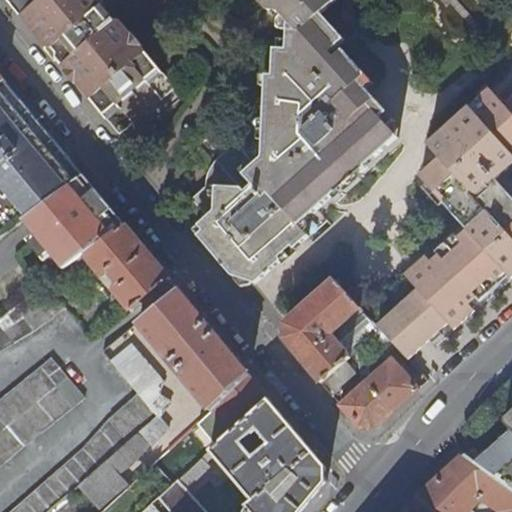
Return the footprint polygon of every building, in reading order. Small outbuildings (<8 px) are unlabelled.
[(8,0),(15,8),(17,6),(18,0),(8,0)] [(18,0),(17,6),(15,8),(46,45),(46,49),(60,50),(60,58),(60,62),(69,73),(67,75),(76,86),(78,84),(88,96),(91,94),(95,99),(92,102),(121,135),(176,90),(118,20),(114,23),(103,8),(106,5),(101,0),(18,0)] [(290,22),(290,31),(304,31),(323,13),(338,1),(337,0),(260,0),(270,11),(276,6),(290,22)] [(225,170),(193,199),(205,213),(210,214),(214,214),(214,229),(205,229),(199,233),(236,277),(257,283),(310,237),(301,226),(398,139),(397,137),(398,130),(396,123),(399,122),(386,108),(368,89),(361,81),(366,76),(344,51),(335,59),(331,54),(346,41),(323,13),(304,31),(290,31),(289,52),(281,57),(276,57),(269,139),(263,139),(263,143),(248,143),(247,145),(241,146),(235,148),(229,151),(223,155),(218,160),(225,170)] [(366,76),(361,81),(368,89),(373,84),(366,76)] [(6,81),(0,85),(0,90),(15,108),(23,101),(6,81)] [(29,219),(78,184),(67,167),(73,162),(36,116),(23,101),(15,108),(0,90),(0,189),(4,188),(29,219)] [(429,256),(408,275),(420,290),(377,327),(410,358),(431,342),(451,325),(457,331),(477,312),(472,306),(507,274),(511,279),(511,196),(496,180),(511,165),(511,112),(493,90),(430,145),(442,158),(423,176),(469,230),(433,263),(429,256)] [(78,184),(86,178),(73,162),(67,167),(78,184)] [(86,255),(127,225),(112,208),(86,178),(78,184),(29,219),(26,221),(38,236),(54,257),(65,271),(86,255)] [(210,214),(194,228),(199,233),(205,229),(214,229),(214,214),(210,214)] [(149,253),(127,225),(86,255),(104,278),(111,273),(119,282),(113,287),(132,311),(172,279),(149,253)] [(38,236),(31,242),(46,262),(54,257),(38,236)] [(511,279),(507,274),(472,306),(477,312),(511,280),(511,279)] [(335,335),(362,309),(336,281),(289,322),(287,323),(287,339),(303,358),(323,382),(349,360),(358,352),(354,347),(349,352),(335,335)] [(0,511),(0,350),(67,306),(48,284),(0,319),(0,511),(52,511),(82,486),(111,460),(159,417),(140,394),(118,413),(90,443),(12,511),(0,511)] [(223,401),(251,375),(220,336),(181,289),(141,322),(175,363),(182,358),(187,363),(179,370),(213,410),(223,401)] [(362,309),(335,335),(349,352),(354,347),(377,327),(362,309)] [(451,325),(431,342),(436,349),(457,331),(451,325)] [(159,417),(111,460),(122,473),(135,463),(149,446),(156,442),(171,429),(162,418),(173,403),(162,396),(164,382),(156,372),(153,372),(133,346),(114,362),(140,394),(159,417)] [(53,358),(0,402),(0,466),(85,396),(53,358)] [(360,374),(349,360),(323,382),(334,396),(360,374)] [(394,360),(368,381),(396,413),(422,389),(394,360)] [(243,425),(272,400),(264,391),(251,375),(223,401),(243,425)] [(368,381),(342,405),(361,428),(378,429),(396,413),(368,381)] [(243,425),(214,451),(255,501),(247,506),(242,511),(304,511),(328,484),(328,468),(289,420),(272,400),(243,425)] [(511,416),(506,422),(511,430),(511,431),(477,463),(511,487),(511,416)] [(511,511),(511,488),(465,457),(418,499),(408,511),(511,511)] [(206,458),(162,499),(173,511),(209,511),(190,489),(213,468),(206,458)] [(111,460),(82,486),(105,511),(133,485),(122,473),(111,460)]
